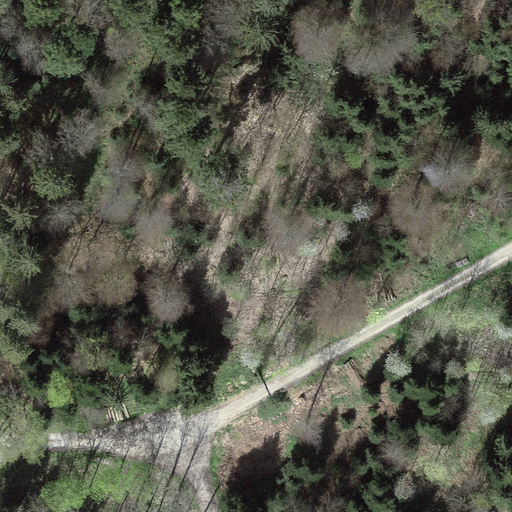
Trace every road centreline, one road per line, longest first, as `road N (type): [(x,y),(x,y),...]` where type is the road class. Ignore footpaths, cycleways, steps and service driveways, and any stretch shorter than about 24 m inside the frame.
road 1 (track): [(511,249),(170,445)]
road 2 (track): [(0,443),(116,434),(170,445)]
